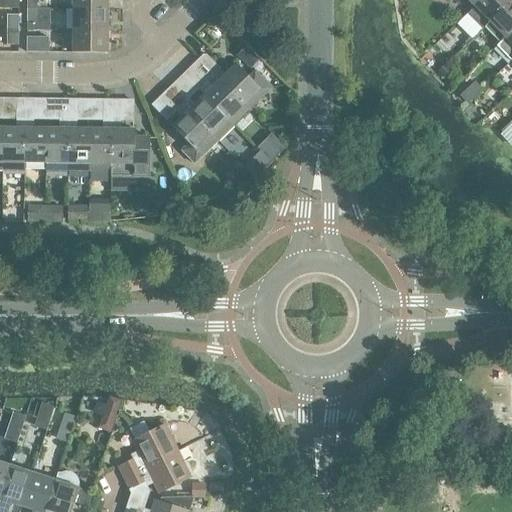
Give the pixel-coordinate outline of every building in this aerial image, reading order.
[(27,0),(27,9),(40,9),(39,0),(27,0)] [(73,0),(73,9),(108,9),(108,0),(73,0)] [(511,0),(480,0),(474,6),(467,14),(482,30),(485,26),(490,22),(511,0)] [(485,26),(500,42),(511,30),(511,0),(490,22),(485,26)] [(40,9),(27,9),(27,23),(40,23),(40,9)] [(73,9),(73,31),(108,31),(108,9),(73,9)] [(7,16),(7,30),(19,30),(19,15),(7,16)] [(19,30),(7,30),(7,46),(19,46),(19,30)] [(496,46),(511,61),(511,60),(511,30),(500,42),(496,46)] [(108,31),(73,31),(73,53),(108,54),(108,31)] [(27,53),(49,53),(49,38),(27,38),(27,53)] [(246,47),(237,56),(250,69),(259,60),(246,47)] [(203,56),(199,60),(244,106),(249,112),(272,89),(256,71),(248,78),(236,65),(226,75),(207,56),(203,56)] [(213,88),(204,96),(229,121),(244,106),(199,60),(194,64),(194,68),(213,88)] [(446,64),(438,72),(443,77),(451,70),(446,64)] [(475,97),(482,90),(475,82),(468,90),(475,97)] [(172,86),(168,90),(218,142),(234,127),(229,121),(204,96),(195,105),(176,86),(172,86)] [(218,142),(168,90),(163,95),(163,99),(182,118),(172,127),(189,144),(182,151),(194,165),(218,142)] [(25,170),(25,163),(24,163),(25,99),(19,99),(16,101),(16,128),(3,128),(3,170),(25,170)] [(25,163),(46,164),(46,129),(34,128),(35,102),(32,99),(25,99),(24,163),(25,163)] [(46,171),(67,171),(68,99),(63,99),(60,102),(59,129),(46,129),(46,164),(46,171)] [(67,171),(89,171),(90,129),(77,129),(78,102),(75,99),(68,99),(67,171)] [(90,129),(89,171),(112,172),(112,164),(112,100),(106,100),(103,103),(103,129),(90,129)] [(118,100),(112,100),(112,164),(133,165),(133,177),(150,178),(150,138),(134,138),(134,130),(121,130),(121,103),(118,100)] [(163,117),(151,122),(157,135),(168,130),(163,117)] [(170,198),(167,204),(170,214),(182,211),(178,196),(170,198)] [(28,224),(45,224),(45,208),(29,207),(28,224)] [(45,208),(45,224),(63,225),(63,208),(45,208)] [(99,429),(111,433),(121,403),(109,399),(99,429)] [(34,427),(46,431),(54,407),(42,404),(34,427)] [(5,439),(17,443),(26,417),(14,413),(5,439)] [(119,467),(124,478),(178,451),(165,425),(133,441),(140,456),(119,467)] [(58,435),(56,440),(67,443),(69,438),(70,436),(59,432),(58,435)] [(178,451),(124,478),(130,489),(151,479),(159,494),(191,478),(190,476),(198,473),(199,467),(196,462),(191,460),(184,463),(178,451)] [(498,470),(499,454),(467,454),(466,471),(466,482),(496,483),(496,470),(498,470)] [(0,494),(10,465),(0,461),(0,494)] [(7,511),(10,503),(21,507),(33,473),(10,465),(0,494),(0,511),(7,511)] [(32,511),(44,511),(55,480),(33,473),(21,507),(33,510),(32,511)] [(70,511),(79,488),(78,485),(78,483),(76,480),(73,478),(70,476),(65,476),(59,477),(56,476),(55,480),(44,511),(70,511)] [(205,484),(192,484),(192,485),(192,497),(192,498),(194,497),(204,498),(205,498),(205,484)] [(135,511),(127,509),(126,511),(189,511),(194,498),(161,499),(160,502),(155,501),(151,511),(135,511)] [(382,505),(373,502),(371,508),(380,511),(382,505)]
